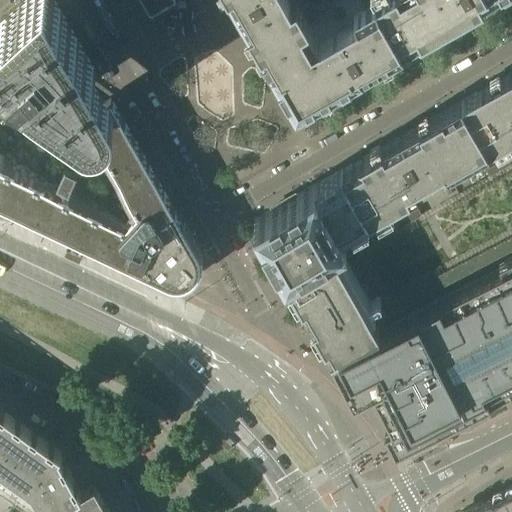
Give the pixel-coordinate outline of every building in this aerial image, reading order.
[(114,113),(118,111),(119,111),(88,56),(83,59),(79,51),(83,48),(72,28),(67,31),(62,22),(67,19),(55,0),(54,0),(51,2),(49,0),(9,0),(0,5),(0,200),(129,261),(131,257),(140,261),(137,268),(166,282),(172,284),(178,284),(185,283),(190,280),(195,276),(199,271),(201,265),(202,259),(201,252),(199,246),(183,218),(181,219),(173,206),(169,208),(165,202),(170,199),(159,181),(155,184),(151,177),(156,174),(148,161),(142,151),(138,154),(135,149),(139,146),(134,138),(130,140),(127,136),(132,133),(123,117),(118,120),(114,113)] [(141,0),(148,13),(149,14),(150,14),(151,14),(152,14),(153,14),(174,2),(175,1),(175,0),(141,0)] [(232,0),(296,111),(491,0),(232,0)] [(511,71),(403,134),(254,219),(331,354),(388,325),(511,261),(511,71)] [(232,114),(231,79),(217,80),(217,88),(201,89),(202,115),(232,114)] [(511,261),(388,325),(331,354),(335,360),(342,374),(343,377),(351,392),(353,396),(364,391),(371,387),(381,407),(389,424),(384,426),(394,447),(399,445),(449,419),(511,387),(511,261)] [(0,480),(31,503),(34,508),(36,511),(43,511),(45,511),(48,510),(47,509),(76,494),(81,491),(77,484),(59,451),(61,449),(0,405),(0,480)] [(110,511),(94,483),(81,491),(76,494),(47,509),(48,510),(45,511),(110,511)] [(511,511),(511,484),(460,511),(511,511)]
